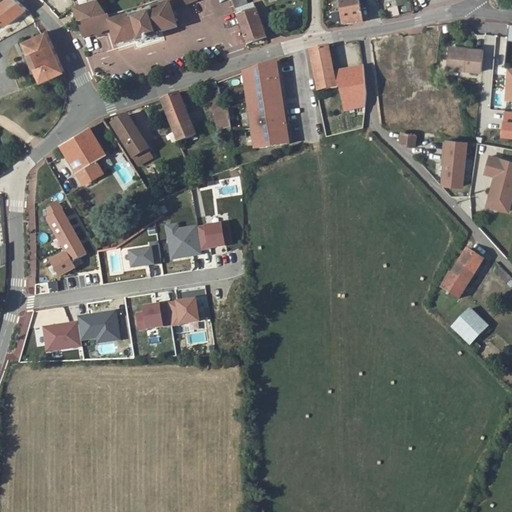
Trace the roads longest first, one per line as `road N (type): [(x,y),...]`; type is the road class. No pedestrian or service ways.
road 1 (residential): [(361,33),(372,129),(511,274)]
road 2 (unclassified): [(89,113),(316,42)]
road 3 (residential): [(231,272),(9,305)]
road 4 (tertiary): [(9,305),(9,171)]
road 5 (tertiary): [(89,113),(59,31),(26,0)]
